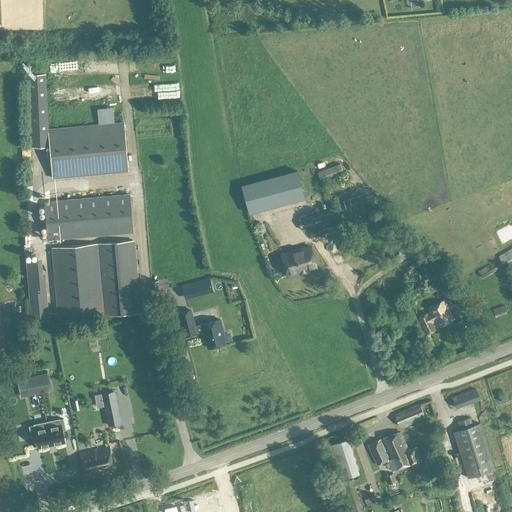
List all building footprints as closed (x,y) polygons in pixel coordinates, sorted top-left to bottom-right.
[(28,74),(32,147),(50,146),(49,129),(46,73),(28,74)] [(298,136),(295,121),(285,123),(283,115),(264,120),(267,133),(275,132),(277,141),(298,136)] [(124,122),(49,129),(50,146),(53,178),(129,171),(124,122)] [(317,174),(320,183),(344,174),(341,165),(317,174)] [(245,175),(247,181),(269,175),(267,168),(245,175)] [(296,170),(242,184),(250,212),(304,198),(296,170)] [(46,217),(41,217),(41,226),(46,226),(47,241),(134,233),(130,194),(44,201),(46,217)] [(351,199),(344,201),(348,216),(368,211),(365,201),(352,204),(351,199)] [(333,224),(333,211),(299,211),(300,225),(333,224)] [(488,236),(493,246),(511,237),(511,227),(511,225),(488,236)] [(97,244),(52,248),(58,316),(103,312),(140,308),(134,241),(97,244)] [(288,276),(300,273),(308,270),(318,268),(311,244),(282,253),(285,264),(282,265),(284,273),(287,272),(288,276)] [(452,248),(454,255),(460,253),(458,246),(452,248)] [(511,248),(498,257),(504,266),(511,260),(511,248)] [(353,255),(331,260),(332,265),(354,260),(353,255)] [(26,260),(31,323),(49,321),(45,276),(43,276),(41,258),(36,259),(26,260)] [(494,262),(479,270),(483,279),(498,269),(494,262)] [(419,266),(409,271),(416,284),(426,278),(419,266)] [(453,273),(443,278),(453,295),(461,289),(453,273)] [(191,283),(194,296),(213,291),(210,278),(191,283)] [(428,287),(431,293),(432,294),(440,290),(436,282),(428,287)] [(430,312),(427,314),(427,313),(418,317),(426,334),(435,330),(430,319),(432,318),(437,327),(453,319),(444,301),(428,309),(430,312)] [(504,306),(493,309),(496,318),(507,314),(504,306)] [(194,324),(191,310),(179,314),(185,337),(197,333),(202,331),(203,334),(204,334),(208,348),(225,343),(225,342),(232,340),(230,332),(223,334),(218,317),(200,322),(200,323),(194,324)] [(464,320),(458,323),(460,329),(467,325),(464,320)] [(341,372),(344,369),(338,362),(335,364),(341,372)] [(35,374),(37,387),(50,384),(47,371),(35,374)] [(35,374),(18,378),(21,390),(37,387),(35,374)] [(476,389),(450,398),(454,409),(480,400),(476,389)] [(108,426),(121,423),(115,391),(101,393),(104,406),(108,426)] [(420,404),(394,414),(401,429),(425,419),(420,404)] [(59,418),(46,421),(51,446),(65,443),(62,430),(65,429),(63,418),(60,419),(59,418)] [(461,429),(453,432),(468,478),(495,469),(480,423),(473,425),(471,418),(458,422),(461,429)] [(34,425),(29,426),(32,437),(35,436),(37,449),(51,446),(46,421),(34,424),(34,425)] [(400,432),(369,445),(377,465),(388,460),(392,471),(422,459),(418,447),(408,451),(400,432)] [(329,441),(339,476),(354,472),(344,437),(329,441)] [(109,448),(95,451),(100,474),(114,471),(109,448)] [(100,474),(95,451),(80,454),(85,478),(100,474)] [(430,461),(424,464),(429,479),(436,477),(430,461)] [(394,474),(385,476),(388,484),(396,482),(394,474)] [(363,511),(352,479),(340,483),(347,507),(344,508),(345,511),(363,511)]
